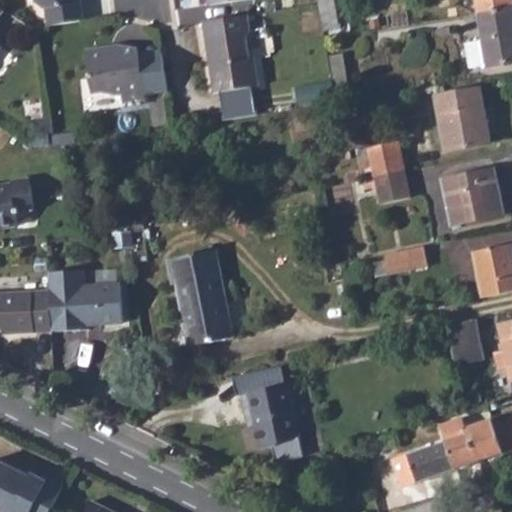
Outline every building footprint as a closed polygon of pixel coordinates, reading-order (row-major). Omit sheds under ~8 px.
[(40,9),(42,26),(77,21),(73,0),(29,0),(30,4),(37,9),(40,9)] [(339,0),(320,0),(327,30),(344,27),(339,0)] [(511,0),(474,0),(477,12),(511,6),(511,0)] [(511,6),(477,12),(486,66),(511,60),(511,6)] [(243,19),(199,27),(202,44),(205,44),(209,62),(205,63),(211,96),(256,88),(251,64),(246,64),(242,42),(246,36),(243,19)] [(106,52),(105,48),(79,52),(86,94),(99,93),(115,98),(116,104),(139,100),(132,55),(131,50),(114,48),(115,52),(106,52)] [(154,52),(132,55),(138,95),(160,91),(154,52)] [(342,55),(329,57),(333,86),(347,84),(342,55)] [(317,83),(293,87),(296,103),(319,99),(317,83)] [(480,86),(435,94),(444,147),(489,139),(480,86)] [(398,138),(357,147),(359,159),(371,158),(374,176),(404,169),(398,138)] [(494,164),(439,175),(447,220),(502,209),(494,164)] [(404,169),(374,176),(379,199),(408,193),(404,169)] [(11,180),(11,183),(12,186),(28,184),(28,177),(11,180)] [(12,186),(11,183),(0,184),(0,224),(18,222),(17,212),(19,212),(20,209),(32,207),(28,184),(12,186)] [(511,262),(507,238),(471,246),(480,291),(511,284),(511,262)] [(420,242),(382,250),(386,269),(425,262),(420,242)] [(176,278),(179,293),(223,284),(215,244),(168,254),(172,278),(176,278)] [(52,273),(55,332),(90,330),(89,323),(101,322),(101,325),(126,324),(124,285),(87,287),(86,271),(52,273)] [(223,284),(179,293),(187,333),(232,324),(223,284)] [(54,319),(52,290),(0,292),(0,329),(5,329),(16,329),(16,334),(55,332),(54,319)] [(473,315),(447,321),(456,361),(481,355),(473,315)] [(511,316),(498,319),(503,346),(493,348),(496,364),(506,362),(509,376),(511,375),(511,316)] [(232,324),(187,333),(189,340),(233,330),(232,324)] [(243,392),(247,415),(253,415),(255,423),(261,447),(276,443),(280,461),(297,457),(308,454),(299,417),(290,380),(243,392)] [(445,440),(392,458),(401,486),(511,445),(511,415),(492,422),(490,417),(465,426),(461,417),(439,424),(445,440)] [(393,432),(373,437),(376,449),(396,444),(393,432)] [(317,452),(297,457),(299,467),(314,463),(313,459),(318,457),(317,452)] [(0,511),(2,511),(51,511),(64,486),(49,479),(47,481),(33,475),(31,477),(0,462),(0,511)] [(115,511),(92,500),(85,511),(115,511)]
